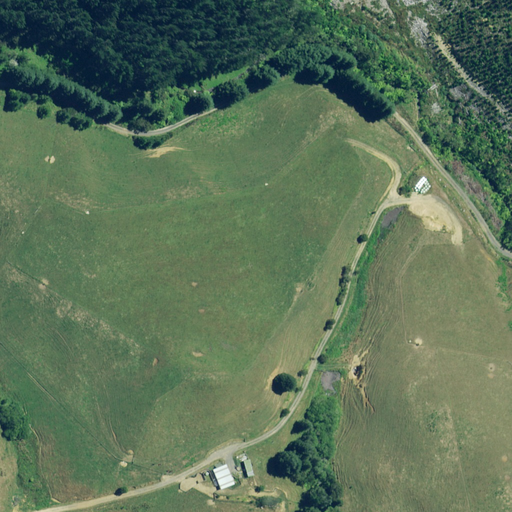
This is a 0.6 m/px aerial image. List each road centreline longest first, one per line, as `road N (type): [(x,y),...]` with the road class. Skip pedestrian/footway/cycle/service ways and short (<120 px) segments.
road 1 (track): [(408,155),(366,227),(294,401),(255,436),(194,467),(133,493),(53,511)]
road 2 (track): [(408,155),(359,99),(301,87),(188,123),(123,128),(88,129),(0,103)]
road 3 (track): [(511,274),(459,225),(408,155)]
